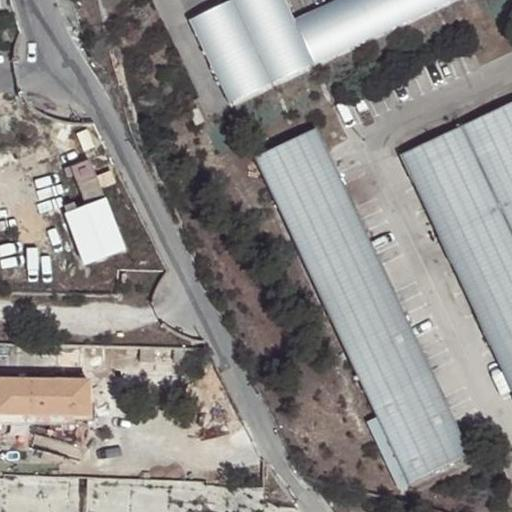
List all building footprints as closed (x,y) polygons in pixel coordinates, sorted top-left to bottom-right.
[(285,0),(235,0),(191,21),(231,105),(459,0),(338,0),(295,21),(285,0)] [(511,103),(463,126),(511,230),(511,103)] [(199,109),(189,113),(196,126),(205,122),(199,109)] [(65,123),(70,143),(77,155),(107,152),(93,124),(78,125),(65,123)] [(511,230),(463,126),(401,157),(511,390),(511,230)] [(319,129),(255,158),(409,485),(471,456),(319,129)] [(89,161),(72,168),(66,170),(68,177),(75,175),(86,204),(103,197),(89,161)] [(123,249),(105,203),(67,216),(85,264),(123,249)] [(87,379),(86,342),(55,342),(56,378),(87,379)] [(87,379),(56,378),(0,377),(0,414),(94,417),(94,379),(87,379)]
